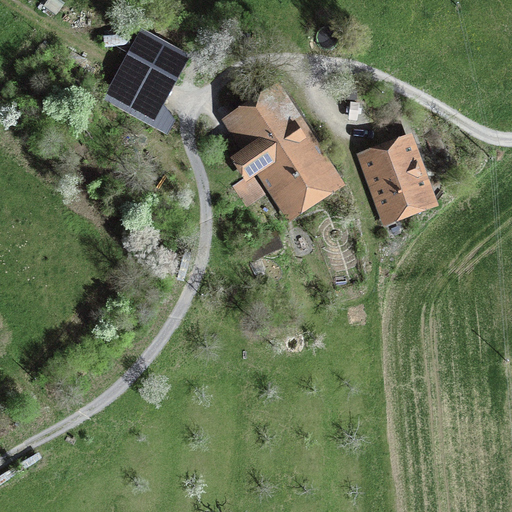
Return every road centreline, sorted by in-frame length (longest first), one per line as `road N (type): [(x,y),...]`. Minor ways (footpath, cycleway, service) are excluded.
road 1 (track): [(205,184),(192,134),(195,106),(283,73),(346,71),(511,145)]
road 2 (track): [(205,184),(200,281),(145,367),(0,471)]
